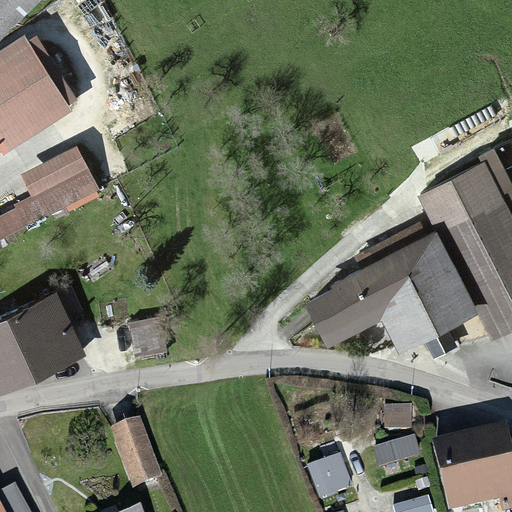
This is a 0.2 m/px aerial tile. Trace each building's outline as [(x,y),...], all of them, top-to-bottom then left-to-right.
[(0,0),(0,41),(41,0),(0,0)] [(0,61),(0,143),(72,101),(35,40),(0,61)] [(33,198),(0,216),(0,243),(95,191),(72,149),(22,177),(33,198)] [(511,331),(511,185),(495,151),(481,158),(484,163),(418,196),(436,231),(478,315),(491,342),(511,331)] [(333,290),(306,304),(328,348),(381,321),(399,354),(425,341),(449,329),(478,315),(436,231),(427,236),(421,220),(355,255),(361,268),(331,284),(333,290)] [(51,298),(0,322),(0,394),(79,357),(51,298)] [(434,358),(457,347),(449,329),(425,341),(434,358)] [(410,404),(385,405),(386,426),(411,425),(410,404)] [(138,417),(111,427),(134,485),(161,474),(138,417)] [(511,457),(504,423),(433,440),(449,506),(500,494),(503,507),(511,504),(511,457)] [(418,452),(414,436),(375,447),(380,463),(418,452)] [(339,454),(310,465),(320,494),(350,484),(339,454)] [(431,511),(427,496),(396,505),(397,511),(431,511)] [(144,511),(141,503),(115,511),(144,511)]
